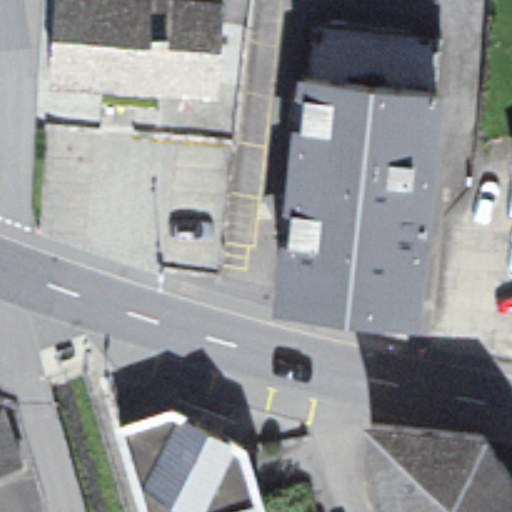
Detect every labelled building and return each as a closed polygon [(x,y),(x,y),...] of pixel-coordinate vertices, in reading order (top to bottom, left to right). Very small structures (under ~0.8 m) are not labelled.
[(225,0),(56,0),(50,76),(219,90),(225,0)] [(442,67),(302,52),(277,286),(417,301),(442,67)] [(175,394),(118,413),(150,511),(202,511),(270,490),(248,429),(175,394)] [(0,467),(28,460),(6,405),(0,403),(0,467)] [(511,511),(511,454),(483,414),(368,403),(391,508),(383,511),(382,511),(511,511)]
